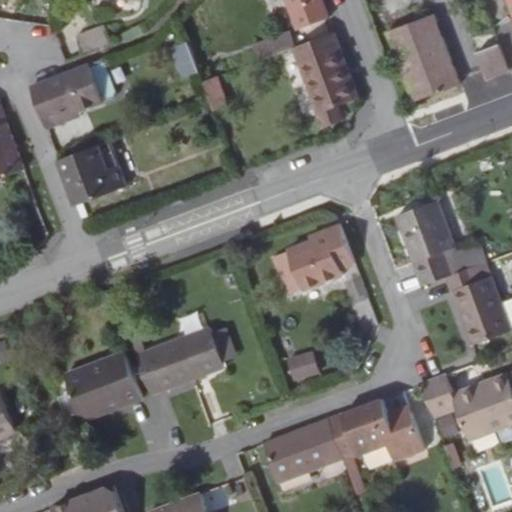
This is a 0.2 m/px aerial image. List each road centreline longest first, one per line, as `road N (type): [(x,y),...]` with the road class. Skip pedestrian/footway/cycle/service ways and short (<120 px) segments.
road 1 (residential): [(347,170),(421,370),(223,446),(0,511)]
road 2 (residential): [(347,170),(0,292)]
road 3 (residential): [(347,0),(405,146)]
